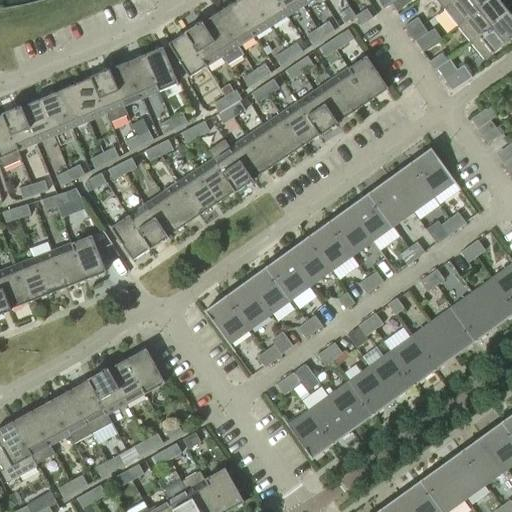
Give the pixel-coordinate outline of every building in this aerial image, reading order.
[(254,0),(239,0),(234,4),(255,37),(271,27),(254,0)] [(254,0),(271,27),(287,17),(276,0),(254,0)] [(299,0),(276,0),(287,17),(304,6),(299,0)] [(397,1),(396,0),(382,0),(379,2),(384,10),(397,1)] [(435,0),(444,10),(451,4),(455,0),(435,0)] [(455,0),(451,4),(465,21),(490,0),(455,0)] [(497,0),(490,0),(465,21),(457,27),(471,44),(509,13),(497,0)] [(255,37),(234,4),(218,14),(238,47),(255,37)] [(344,24),(355,17),(349,8),(338,15),(344,24)] [(362,26),(373,19),(366,10),(355,17),(362,26)] [(511,17),(509,13),(471,44),(485,61),(511,38),(511,17)] [(218,14),(202,24),(201,24),(222,57),(228,66),(243,56),(238,47),(218,14)] [(409,35),(422,26),(417,18),(404,27),(409,35)] [(201,24),(202,24),(201,22),(184,33),(184,34),(185,34),(206,67),(222,57),(201,24)] [(317,29),(323,38),(334,31),(328,22),(317,29)] [(427,33),(422,26),(409,35),(414,42),(427,33)] [(323,38),(317,29),(306,36),(313,46),(323,38)] [(185,34),(184,34),(168,45),(189,78),(206,67),(185,34)] [(341,34),(330,42),(336,51),(347,44),(341,34)] [(336,51),(330,42),(319,49),(325,58),(336,51)] [(296,43),(285,51),(291,60),(302,52),(296,43)] [(162,48),(144,56),(159,92),(178,84),(162,48)] [(291,60),(285,51),(274,58),(281,67),(291,60)] [(433,71),(447,62),(441,54),(428,63),(433,71)] [(159,92),(144,56),(126,63),(141,99),(159,92)] [(296,64),(302,73),(313,66),(307,57),(296,64)] [(349,69),(370,101),(388,90),(366,57),(349,69)] [(126,63),(109,70),(109,71),(124,107),(141,99),(126,63)] [(302,73),(296,64),(285,71),(292,81),(302,73)] [(253,72),(260,81),(271,74),(264,65),(253,72)] [(452,91),(472,78),(463,66),(444,79),(452,91)] [(260,81),(253,72),(250,67),(242,73),(245,78),(243,79),(249,88),(260,81)] [(109,71),(109,70),(109,69),(90,77),(90,79),(91,78),(106,114),(110,123),(128,116),(124,107),(109,71)] [(370,101),(349,69),(332,80),(354,112),(370,101)] [(90,79),(73,86),(88,122),(106,114),(91,78),(90,79)] [(262,87),(268,96),(279,89),(273,80),(262,87)] [(332,80),(315,91),(336,124),(337,124),(354,112),(332,80)] [(88,122),(73,86),(56,93),(71,129),(88,122)] [(268,96),(262,87),(251,94),(257,104),(268,96)] [(225,97),(230,107),(242,100),(236,91),(225,97)] [(315,91),(298,103),(319,135),(319,136),(319,137),(337,125),(337,124),(336,124),(315,91)] [(71,129),(56,93),(38,101),(53,137),(71,129)] [(230,107),(225,97),(213,104),(219,114),(230,107)] [(38,101),(21,108),(20,108),(35,144),(53,137),(38,101)] [(228,109),(234,118),(245,111),(240,102),(228,109)] [(298,103),(280,115),(302,147),(319,136),(319,135),(298,103)] [(20,108),(21,108),(21,107),(1,115),(2,116),(3,116),(18,152),(35,144),(20,108)] [(234,118),(228,109),(217,115),(223,125),(234,118)] [(170,119),(175,129),(187,124),(182,113),(170,119)] [(302,147),(280,115),(264,126),(285,158),(302,147)] [(2,116),(0,116),(0,160),(3,168),(22,161),(18,152),(3,116),(2,116)] [(175,129),(170,119),(159,125),(164,135),(175,129)] [(482,138),(495,129),(490,121),(477,130),(482,138)] [(193,128),(198,138),(209,132),(204,122),(193,128)] [(264,126),(247,136),(269,169),(285,158),(264,126)] [(198,138),(193,128),(181,134),(186,144),(198,138)] [(501,136),(495,129),(482,138),(487,145),(501,136)] [(148,131),(136,137),(141,147),(153,141),(148,131)] [(269,169),(247,136),(230,148),(252,181),(252,180),(269,169)] [(141,147),(136,137),(125,142),(130,152),(141,147)] [(156,146),(161,156),(173,150),(168,140),(156,146)] [(252,181),(230,148),(224,140),(207,152),(213,160),(235,192),(234,193),(234,194),(253,181),(252,180),(252,181)] [(161,156),(156,146),(145,152),(150,162),(161,156)] [(102,154),(107,164),(119,158),(114,148),(102,154)] [(409,164),(434,198),(454,183),(459,191),(460,190),(430,149),(409,164)] [(107,164),(102,154),(90,160),(95,170),(107,164)] [(507,173),(511,169),(511,158),(502,166),(507,173)] [(120,165),(125,174),(136,169),(131,159),(120,165)] [(213,160),(195,171),(217,204),(234,193),(235,192),(213,160)] [(434,198),(409,164),(389,179),(413,213),(434,198)] [(79,165),(68,171),(73,181),(84,175),(79,165)] [(125,174),(120,165),(108,170),(113,180),(125,174)] [(73,181),(68,171),(56,177),(61,187),(73,181)] [(195,171),(178,183),(200,215),(217,204),(195,171)] [(94,190),(106,184),(101,174),(89,180),(94,190)] [(413,213),(389,179),(368,193),(393,227),(413,213)] [(44,181),(32,185),(35,196),(48,192),(44,181)] [(200,215),(178,183),(162,194),(183,226),(200,215)] [(35,196),(32,185),(19,189),(23,200),(35,196)] [(54,197),(57,207),(70,204),(66,193),(54,197)] [(368,193),(348,208),(372,242),(393,227),(368,193)] [(162,194),(145,205),(167,238),(167,237),(183,226),(162,194)] [(57,207),(54,197),(41,201),(45,211),(57,207)] [(15,209),(18,220),(31,216),(27,205),(15,209)] [(167,238),(145,205),(128,216),(150,249),(149,249),(150,250),(168,238),(167,237),(167,238)] [(372,242),(348,208),(328,223),(352,257),(372,242)] [(18,220),(15,209),(2,213),(6,224),(18,220)] [(449,220),(457,230),(465,224),(458,213),(449,220)] [(150,249),(128,216),(110,228),(132,261),(149,249),(150,249)] [(457,230),(449,220),(441,226),(448,236),(457,230)] [(328,223),(307,238),(331,271),(352,257),(328,223)] [(91,236),(72,244),(86,280),(105,273),(91,236)] [(331,271),(307,238),(287,252),(311,286),(331,271)] [(469,247),(476,257),(485,251),(477,241),(469,247)] [(408,249),(416,260),(425,253),(417,243),(408,249)] [(86,280),(72,244),(53,251),(67,288),(86,280)] [(476,257),(469,247),(460,253),(468,264),(476,257)] [(416,260),(408,249),(400,255),(407,266),(416,260)] [(67,288),(53,251),(34,259),(48,295),(67,288)] [(287,252),(266,267),(291,301),(311,286),(287,252)] [(511,264),(492,279),(511,306),(511,261),(508,256),(507,257),(511,264)] [(34,259),(15,266),(29,302),(48,295),(34,259)] [(15,266),(0,271),(0,285),(10,310),(11,310),(29,302),(15,266)] [(291,301),(266,267),(246,282),(270,316),(291,301)] [(428,276),(436,287),(444,281),(436,270),(428,276)] [(376,272),(367,278),(375,289),(384,283),(376,272)] [(436,287),(428,276),(419,282),(427,293),(436,287)] [(375,289),(367,278),(359,284),(366,295),(375,289)] [(511,315),(511,306),(492,279),(472,294),(496,327),(511,315)] [(246,282),(225,297),(250,330),(270,316),(246,282)] [(10,310),(0,285),(0,315),(11,311),(11,310),(10,310)] [(346,310),(355,304),(347,293),(338,299),(346,310)] [(496,327),(472,294),(451,308),(476,342),(496,327)] [(250,330),(225,297),(204,312),(234,353),(235,352),(230,345),(250,330)] [(395,316),(404,309),(396,299),(387,305),(395,316)] [(451,308),(431,323),(455,357),(476,342),(451,308)] [(375,314),(367,320),(374,331),(383,324),(375,314)] [(315,316),(306,322),(314,333),(322,327),(315,316)] [(374,331),(367,320),(358,326),(366,337),(374,331)] [(314,333),(306,322),(298,329),(305,339),(314,333)] [(455,357),(431,323),(410,338),(435,371),(455,357)] [(435,371),(410,338),(390,352),(414,386),(435,371)] [(334,343),(326,350),(333,360),(342,354),(334,343)] [(274,345),(266,352),(273,362),(282,356),(274,345)] [(146,349),(126,360),(145,394),(164,383),(146,349)] [(333,360),(326,350),(317,356),(325,366),(333,360)] [(273,362),(266,352),(257,358),(265,368),(273,362)] [(390,352),(370,367),(394,401),(414,386),(390,352)] [(126,360),(108,370),(107,370),(126,404),(145,394),(126,360)] [(370,367),(349,382),(373,415),(394,401),(370,367)] [(107,370),(108,370),(107,369),(87,380),(87,381),(88,381),(107,415),(126,404),(107,370)] [(285,379),(292,390),(301,384),(293,373),(285,379)] [(292,390),(285,379),(276,385),(284,396),(292,390)] [(88,381),(87,381),(69,391),(93,434),(111,423),(107,415),(88,381)] [(373,415),(349,382),(329,396),(353,430),(373,415)] [(69,391),(50,401),(69,436),(74,444),(93,434),(69,391)] [(353,430),(329,396),(308,411),(332,445),(353,430)] [(50,401),(31,412),(50,446),(69,436),(50,401)] [(288,425),(282,418),(281,418),(311,460),(332,445),(308,411),(288,425)] [(50,446),(31,412),(12,422),(37,467),(46,462),(45,459),(55,454),(50,446)] [(511,414),(502,422),(511,435),(511,414)] [(12,422),(0,428),(0,446),(1,449),(0,449),(0,463),(3,470),(0,471),(6,483),(37,467),(12,422)] [(511,466),(511,435),(502,422),(482,437),(506,470),(511,466)] [(170,440),(182,433),(177,423),(165,430),(170,440)] [(188,450),(201,443),(195,433),(183,440),(188,450)] [(146,440),(151,450),(163,444),(157,434),(146,440)] [(482,437),(461,451),(486,485),(506,470),(482,437)] [(151,450),(146,440),(134,447),(139,457),(151,450)] [(164,450),(170,460),(182,454),(176,444),(164,450)] [(170,460),(164,450),(152,457),(158,467),(170,460)] [(486,485),(461,451),(441,466),(465,500),(486,485)] [(108,461),(113,471),(125,465),(120,455),(108,461)] [(113,471),(108,461),(96,468),(101,478),(113,471)] [(138,465),(126,471),(132,481),(144,475),(138,465)] [(448,511),(465,500),(441,466),(420,481),(442,511),(448,511)] [(205,479),(223,511),(226,511),(243,503),(224,468),(205,479)] [(132,481),(126,471),(115,478),(120,488),(132,481)] [(223,511),(205,479),(204,480),(199,471),(181,481),(198,511),(223,511)] [(70,482),(75,492),(87,485),(82,476),(70,482)] [(198,511),(181,481),(163,492),(167,500),(173,511),(198,511)] [(442,511),(420,481),(400,496),(411,511),(442,511)] [(75,492),(70,482),(58,489),(64,499),(75,492)] [(101,486),(89,492),(94,502),(106,495),(101,486)] [(94,502),(89,492),(77,499),(82,509),(94,502)] [(411,511),(400,496),(379,510),(380,511),(411,511)] [(173,511),(167,500),(148,511),(173,511)] [(501,507),(504,511),(511,511),(511,503),(510,501),(501,507)]
